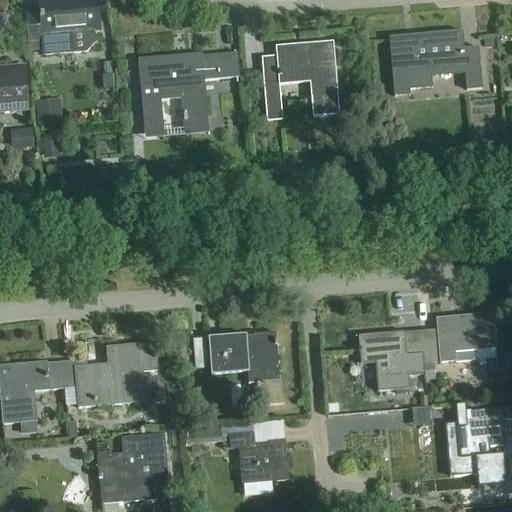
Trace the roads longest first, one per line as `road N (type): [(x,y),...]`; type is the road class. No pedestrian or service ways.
road 1 (residential): [(307,287),(0,314)]
road 2 (residential): [(307,287),(323,492)]
road 3 (residential): [(511,269),(307,287)]
